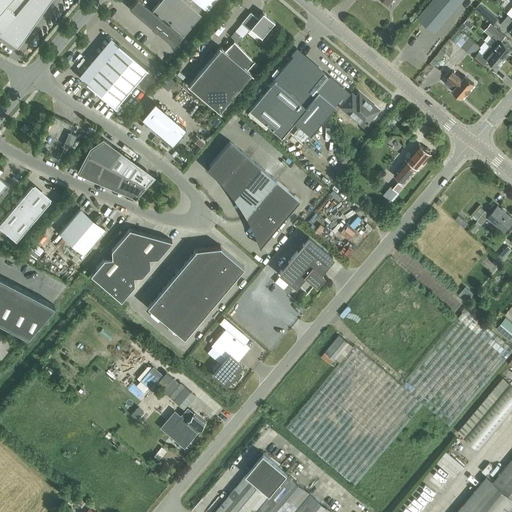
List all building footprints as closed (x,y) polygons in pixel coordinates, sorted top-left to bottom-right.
[(0,0),(0,34),(18,47),(50,0),(0,0)] [(139,0),(135,0),(129,8),(174,45),(179,39),(178,38),(180,35),(182,36),(201,14),(198,12),(204,5),(206,7),(212,0),(160,0),(152,11),(139,0)] [(432,0),(418,18),(435,33),(462,0),(432,0)] [(486,9),(485,11),(480,7),(476,11),(481,15),(482,14),(494,24),(498,19),(486,9)] [(250,28),(263,39),(264,38),(262,37),(267,32),(269,29),(269,28),(274,22),(276,24),(276,23),(262,11),(261,11),(262,12),(257,18),(250,11),(249,12),(250,12),(241,22),(240,22),(249,30),(250,30),(249,29),(250,28)] [(511,32),(511,17),(508,14),(501,23),(509,30),(509,31),(511,32)] [(467,19),(464,22),(471,29),(474,25),(467,19)] [(490,23),(484,31),(492,38),(488,43),(494,49),(505,58),(511,49),(511,48),(502,40),(505,36),(493,25),(490,23)] [(460,29),(452,38),(473,56),(480,47),(460,29)] [(219,111),(251,73),(247,69),(254,61),(254,60),(253,61),(233,39),(233,40),(234,41),(225,50),(220,47),(188,85),(219,111)] [(118,43),(90,75),(120,100),(147,68),(118,43)] [(479,51),(474,57),(483,65),(488,59),(497,67),(505,58),(494,49),(488,43),(487,44),(489,45),(482,53),(479,51)] [(439,51),(430,62),(434,66),(443,55),(439,51)] [(294,121),(301,127),(294,135),(303,142),(337,102),(341,105),(341,106),(346,111),(347,112),(351,115),(352,116),(364,126),(367,122),(367,123),(368,121),(378,109),(359,93),(355,97),(351,94),(347,99),(343,95),(345,92),(327,77),(328,77),(323,73),(323,74),(297,52),(273,80),(249,109),(281,136),(294,121)] [(462,98),(474,83),(465,75),(462,79),(453,71),(448,77),(447,76),(445,79),(446,80),(445,83),(453,90),(462,98)] [(144,115),(141,118),(156,131),(172,144),(175,141),(186,128),(155,102),(144,115)] [(69,132),(63,144),(64,145),(71,148),(76,135),(70,132),(69,132)] [(90,146),(77,171),(86,175),(88,172),(127,189),(126,192),(135,195),(153,175),(145,169),(143,172),(109,147),(111,144),(102,138),(90,146)] [(218,178),(222,182),(245,154),(230,140),(210,164),(217,171),(221,175),(218,178)] [(419,167),(431,153),(430,152),(430,150),(427,147),(425,148),(419,143),(407,157),(408,158),(395,174),(404,182),(418,166),(419,167)] [(338,158),(345,165),(351,159),(344,152),(338,158)] [(245,154),(222,182),(225,185),(228,182),(232,185),(238,194),(260,166),(245,154)] [(260,166),(238,194),(243,202),(246,207),(243,210),(246,215),(276,179),(260,166)] [(276,179),(246,215),(249,219),(252,216),(254,220),(263,242),(299,199),(276,179)] [(393,188),(398,192),(403,186),(399,182),(393,188)] [(31,186),(17,202),(26,210),(35,217),(49,201),(31,186)] [(17,202),(0,222),(0,226),(7,232),(26,210),(17,202)] [(504,231),(511,222),(511,217),(498,205),(490,214),(485,210),(477,221),(479,222),(481,224),(487,217),(504,231)] [(81,207),(60,232),(75,245),(83,252),(82,252),(83,253),(104,228),(104,227),(103,228),(100,226),(101,225),(101,224),(102,223),(102,222),(102,221),(102,220),(102,219),(102,218),(102,217),(102,216),(101,216),(101,215),(100,215),(99,215),(98,215),(97,215),(96,216),(95,218),(94,220),(80,209),(81,208),(81,207)] [(26,210),(7,232),(16,240),(35,217),(26,210)] [(479,222),(471,231),(474,233),(481,224),(479,222)] [(129,229),(115,245),(130,258),(138,248),(150,234),(129,228),(129,229)] [(150,234),(138,248),(149,258),(157,257),(171,241),(172,241),(172,240),(150,234)] [(303,244),(279,272),(289,280),(295,285),(296,284),(305,291),(313,281),(316,283),(323,274),(320,272),(327,264),(332,257),(309,237),(303,244)] [(104,258),(90,274),(105,287),(123,267),(130,258),(115,245),(111,250),(112,258),(104,258)] [(195,249),(147,306),(184,337),(244,266),(220,246),(220,245),(195,248),(195,249)] [(138,248),(130,258),(123,267),(134,276),(142,275),(150,266),(149,258),(138,248)] [(123,267),(105,287),(121,300),(134,284),(134,276),(123,267)] [(0,321),(29,337),(56,306),(0,276),(0,321)] [(289,283),(284,289),(289,292),(293,287),(289,283)] [(511,351),(511,346),(491,329),(466,308),(402,385),(355,345),(287,427),(356,484),(424,403),(450,425),(511,351)] [(511,321),(506,317),(496,329),(510,340),(511,337),(511,321)] [(212,346),(207,352),(221,364),(220,365),(218,363),(212,370),(214,372),(213,373),(226,384),(231,377),(233,378),(238,373),(236,371),(242,365),(236,360),(247,347),(225,328),(211,345),(212,346)] [(322,356),(331,364),(334,366),(337,362),(334,360),(335,359),(335,360),(349,343),(340,335),(326,352),(325,352),(322,356)] [(153,366),(141,380),(148,387),(160,373),(153,366)] [(458,432),(459,433),(479,450),(511,410),(511,386),(503,378),(458,432)] [(195,395),(185,387),(181,383),(180,384),(170,396),(174,400),(184,408),(195,395)] [(199,406),(179,429),(190,439),(205,422),(200,417),(205,411),(199,406)] [(138,407),(130,415),(136,420),(144,412),(138,407)] [(333,511),(264,454),(214,511),(333,511)] [(511,511),(511,458),(493,481),(487,476),(456,511),(511,511)]
